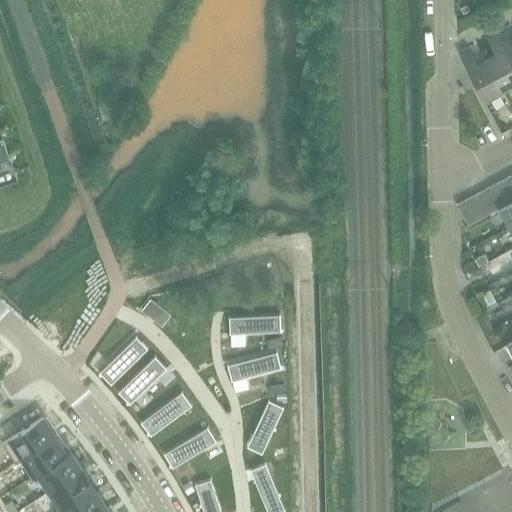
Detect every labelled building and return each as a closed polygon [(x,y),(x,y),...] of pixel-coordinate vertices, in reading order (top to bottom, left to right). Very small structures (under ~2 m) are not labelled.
[(511,43),(504,28),(496,32),(511,62),(511,43)] [(511,85),(511,62),(496,32),(487,36),(496,53),(487,58),(503,90),(511,85)] [(477,64),(468,47),(459,52),(485,100),(503,90),(487,58),(477,64)] [(3,140),(0,141),(0,162),(10,159),(3,140)] [(511,201),(511,183),(508,176),(498,182),(510,203),(511,201)] [(510,203),(498,182),(488,187),(499,209),(510,203)] [(499,209),(488,187),(478,193),(489,214),(499,209)] [(489,214),(478,193),(467,199),(478,220),(489,214)] [(478,220),(467,199),(457,204),(468,225),(478,220)] [(511,201),(510,203),(499,209),(509,228),(511,226),(511,201)] [(151,300),(143,310),(150,316),(153,317),(155,319),(157,320),(162,324),(166,319),(170,314),(161,307),(151,300)] [(281,314),(229,317),(230,333),(281,331),(281,314)] [(284,344),(281,336),(266,339),(268,348),(284,344)] [(128,345),(99,372),(111,384),(139,357),(128,345)] [(277,351),(227,364),(227,365),(228,365),(232,380),(231,380),(282,367),(277,351)] [(147,364),(118,392),(130,404),(158,376),(147,364)] [(284,383),(269,384),(270,393),(285,392),(284,383)] [(286,392),(276,393),(277,401),(287,400),(286,392)] [(173,398),(141,422),(151,435),(182,412),(173,398)] [(269,399),(252,435),(267,442),(284,406),(269,399)] [(43,417),(2,443),(15,463),(23,458),(23,457),(55,436),(43,417)] [(198,432),(164,453),(172,467),(206,447),(198,432)] [(55,436),(23,457),(23,458),(34,475),(71,451),(70,451),(66,453),(55,436)] [(71,451),(34,475),(35,476),(39,473),(50,491),(82,470),(71,451)] [(82,470),(50,491),(62,508),(62,509),(94,488),(82,470)] [(270,474),(255,480),(268,511),(281,511),(286,510),(270,474)] [(221,511),(211,478),(195,483),(204,511),(221,511)] [(62,508),(54,511),(96,511),(106,506),(94,488),(62,509),(62,508)] [(12,501),(5,505),(8,511),(17,511),(18,511),(12,501)]
